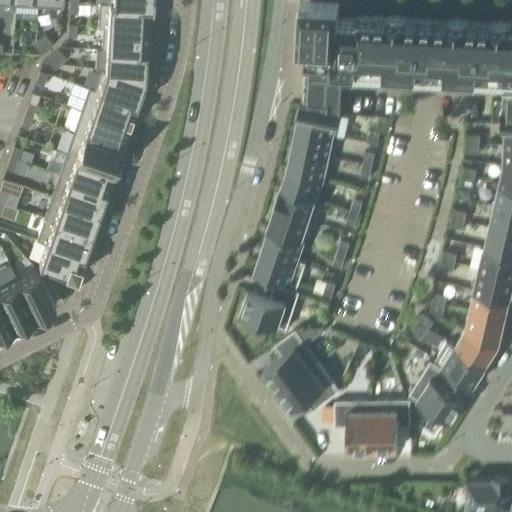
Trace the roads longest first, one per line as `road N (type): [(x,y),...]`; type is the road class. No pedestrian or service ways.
road 1 (unclassified): [(211,0),(179,205),(80,511)]
road 2 (residential): [(154,401),(196,394),(212,282),(245,181),(279,0)]
road 3 (residential): [(0,362),(91,317),(182,48),(184,0)]
road 4 (unclassified): [(154,401),(215,193),(246,0)]
road 5 (residential): [(464,445),(449,466),(323,469),(308,461),(239,369)]
